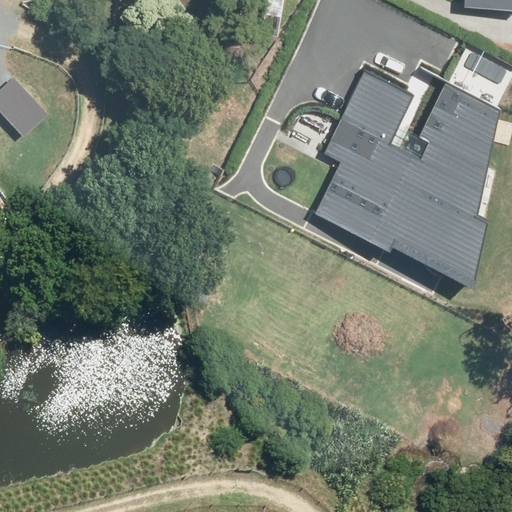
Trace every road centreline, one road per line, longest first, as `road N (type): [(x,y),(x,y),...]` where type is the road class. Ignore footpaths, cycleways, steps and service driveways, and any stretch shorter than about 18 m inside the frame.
road 1 (track): [(0,222),(92,113),(113,0)]
road 2 (track): [(317,511),(288,487),(212,479),(75,511)]
